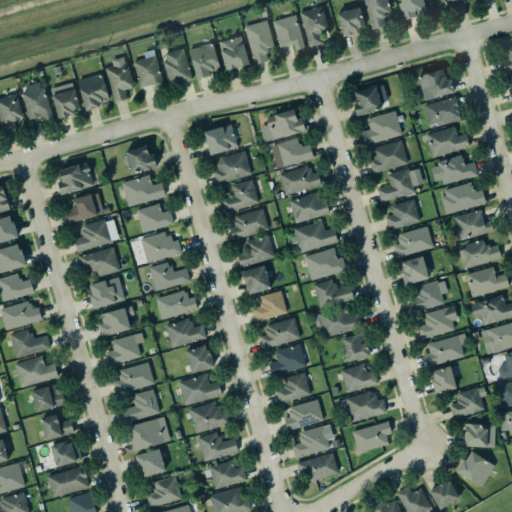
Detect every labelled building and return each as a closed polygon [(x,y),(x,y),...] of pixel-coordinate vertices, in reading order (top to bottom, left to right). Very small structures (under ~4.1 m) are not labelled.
[(343,37),(358,34),(357,31),(385,25),(383,14),(390,12),(387,0),(363,0),(365,6),(337,12),(343,37)] [(422,0),(397,0),(402,21),(416,18),(415,15),(425,13),(422,0)] [(298,12),(308,46),(320,43),(318,33),(320,33),(319,31),(328,29),(321,5),(298,12)] [(294,50),(304,47),(294,14),(271,21),(278,47),(292,43),(294,50)] [(242,26),(253,65),(266,61),(264,53),(267,52),(266,48),(273,46),(265,19),(242,26)] [(226,71),(249,65),(242,36),(218,42),(226,71)] [(187,50),(195,79),(208,76),(207,72),(212,71),(211,69),(219,67),(211,42),(187,50)] [(498,61),(501,74),(511,70),(511,45),(503,48),(504,54),(506,54),(507,58),(498,61)] [(183,46),(192,79),(177,84),(168,84),(161,61),(165,60),(163,53),(183,46)] [(139,89),(162,85),(157,56),(134,60),(139,89)] [(103,68),(126,61),(133,87),(123,90),(125,98),(113,102),(103,68)] [(418,74),(423,100),(454,94),(451,78),(446,79),(444,69),(418,74)] [(85,109),(110,103),(102,74),(77,81),(85,109)] [(37,82),(39,88),(43,86),(53,119),(42,122),(40,115),(28,119),(20,93),(26,91),(24,86),(37,82)] [(57,117),(79,113),(74,83),(64,85),(66,93),(53,94),(57,117)] [(353,92),(356,103),(352,104),(356,116),(382,109),(375,86),(353,92)] [(17,119),(22,119),(18,95),(0,97),(0,127),(1,134),(19,131),(17,119)] [(459,119),(436,126),(435,122),(428,124),(422,105),(454,96),(458,109),(457,109),(458,113),(457,113),(459,119)] [(259,126),(266,124),(265,121),(267,116),(292,109),(295,120),(300,118),(303,130),(263,141),(259,126)] [(359,131),(363,145),(400,134),(394,110),(366,118),(368,125),(369,129),(359,131)] [(237,148),(233,125),(203,131),(208,154),(237,148)] [(432,157),(469,147),(465,129),(456,131),(455,126),(426,134),(432,157)] [(275,143),(295,137),(297,144),(299,143),(300,146),(309,144),(312,157),(281,166),(275,143)] [(367,149),(373,173),(407,165),(401,140),(367,149)] [(131,175),(155,168),(148,145),(125,152),(131,175)] [(251,174),(244,151),(215,159),(218,169),(212,171),(216,185),(251,174)] [(430,164),(435,185),(478,175),(475,162),(464,165),(463,157),(430,164)] [(61,195),(93,186),(88,163),(59,170),(62,181),(57,182),(61,195)] [(318,173),(311,174),(309,167),(280,172),(284,194),(321,187),(318,173)] [(415,194),(414,186),(423,184),(419,167),(386,174),(389,186),(377,188),(380,201),(415,194)] [(127,206),(164,196),(160,182),(151,185),(148,174),(120,182),(127,206)] [(233,196),(221,200),(224,213),(259,203),(252,179),(230,185),(233,196)] [(443,190),(470,181),(473,192),(481,189),(485,201),(445,214),(440,197),(445,195),(443,190)] [(0,185),(0,211),(9,209),(2,185),(0,185)] [(329,214),(325,200),(321,201),(319,192),(289,201),(295,223),(329,214)] [(72,198),(74,209),(66,210),(68,222),(103,215),(98,193),(72,198)] [(388,229),(419,223),(414,200),(390,205),(392,215),(385,217),(388,229)] [(134,210),(157,203),(160,212),(168,210),(172,224),(140,233),(134,210)] [(228,219),(234,240),(269,230),(263,208),(228,219)] [(453,217),(456,228),(450,229),(453,241),(493,233),(490,220),(483,221),(481,210),(453,217)] [(0,217),(0,242),(18,238),(11,214),(0,217)] [(77,252),(119,239),(112,217),(80,227),(82,236),(73,239),(77,252)] [(300,253),(338,242),(333,228),(324,231),(321,221),(287,231),(291,244),(297,243),(300,253)] [(433,247),(428,226),(396,235),(399,244),(393,245),(396,257),(433,247)] [(180,252),(176,239),(171,241),(169,235),(165,236),(163,231),(138,238),(145,262),(180,252)] [(235,254),(239,267),(274,257),(267,234),(244,240),(245,244),(242,245),(244,251),(235,254)] [(464,269),(501,258),(497,244),(485,247),(483,239),(458,247),(464,269)] [(0,268),(0,248),(16,244),(18,250),(20,249),(25,265),(1,272),(0,268)] [(303,256),(332,247),(335,258),(341,257),(344,269),(310,280),(303,256)] [(79,254),(83,278),(119,272),(115,248),(79,254)] [(399,263),(405,285),(429,278),(423,256),(399,263)] [(147,267),(165,262),(167,266),(170,265),(172,271),(185,268),(189,281),(154,291),(147,267)] [(248,295),(271,288),(264,265),(242,271),(248,295)] [(504,273),(507,285),(470,296),(464,274),(492,266),(494,276),(504,273)] [(0,277),(0,293),(2,300),(23,294),(24,294),(24,295),(27,294),(27,293),(31,292),(28,280),(20,282),(20,279),(17,280),(15,274),(0,277)] [(92,310),(114,303),(114,302),(123,299),(117,276),(87,285),(90,295),(87,296),(92,310)] [(336,288),(348,285),(352,298),(318,308),(311,284),(330,278),(331,283),(334,282),(336,288)] [(410,312),(442,302),(440,293),(446,291),(443,280),(436,282),(436,280),(415,286),(417,293),(415,293),(415,296),(406,299),(410,312)] [(153,298),(182,290),(183,292),(185,292),(187,298),(192,296),(196,309),(159,319),(153,298)] [(252,308),(256,322),(287,313),(280,290),(258,297),(261,306),(252,308)] [(511,302),(511,305),(511,315),(482,324),(479,316),(473,318),(469,303),(501,294),(504,304),(511,302)] [(0,307),(0,315),(4,329),(40,319),(37,307),(31,309),(29,302),(27,303),(26,300),(0,307)] [(452,303),(457,319),(451,321),(453,329),(418,340),(414,326),(423,323),(422,317),(424,316),(423,312),(452,303)] [(97,314),(130,305),(132,314),(125,316),(128,329),(111,334),(111,333),(100,336),(96,324),(101,323),(101,321),(99,321),(97,314)] [(358,314),(348,316),(346,307),(318,313),(323,337),(361,329),(358,314)] [(264,325),(265,327),(263,328),(264,334),(259,336),(262,348),(299,338),(293,317),(264,325)] [(163,324),(186,318),(188,321),(190,321),(192,327),(201,324),(205,338),(170,348),(163,324)] [(511,321),(485,329),(492,351),(511,345),(511,321)] [(46,335),(32,339),(29,329),(9,334),(16,358),(50,349),(46,335)] [(425,343),(464,331),(467,343),(460,345),(464,356),(426,368),(422,354),(428,352),(425,343)] [(141,357),(137,344),(144,342),(141,332),(110,341),(113,350),(105,352),(109,366),(141,357)] [(341,338),(362,332),(364,338),(358,344),(365,342),(368,356),(347,362),(341,338)] [(183,351),(203,345),(205,352),(208,351),(212,367),(190,374),(183,351)] [(276,362),(269,363),(271,375),(305,369),(301,345),(274,350),(276,362)] [(496,367),(500,380),(511,376),(511,351),(503,354),(506,365),(496,367)] [(58,378),(54,364),(44,366),(42,356),(14,363),(20,387),(58,378)] [(118,370),(146,361),(152,383),(116,394),(112,381),(118,379),(116,373),(119,373),(118,370)] [(339,370),(362,363),(365,372),(372,370),(376,384),(345,392),(339,370)] [(434,395),(455,389),(449,366),(430,371),(433,381),(430,381),(434,395)] [(310,395),(304,372),(273,381),(280,404),(310,395)] [(208,384),(207,375),(179,380),(183,404),(221,397),(219,382),(208,384)] [(496,385),(511,379),(511,405),(510,406),(508,401),(501,403),(496,385)] [(37,413),(61,405),(55,384),(31,391),(37,413)] [(484,410),(481,397),(486,396),(483,386),(456,393),(458,402),(449,405),(453,418),(484,410)] [(159,413),(153,389),(132,394),(135,406),(122,409),(125,422),(159,413)] [(343,397),(368,390),(374,395),(376,401),(381,399),(385,412),(350,422),(343,397)] [(282,418),(285,431),(322,420),(316,398),(287,406),(288,409),(286,410),(288,417),(282,418)] [(195,433),(230,424),(226,410),(219,412),(216,401),(189,409),(195,433)] [(497,414),(511,409),(511,434),(509,435),(508,429),(502,431),(497,414)] [(45,440),(74,433),(71,420),(58,423),(57,415),(40,419),(45,440)] [(127,427),(161,416),(169,440),(132,452),(128,438),(131,437),(127,427)] [(350,431),(386,421),(390,433),(384,435),(387,443),(357,452),(350,431)] [(464,423),(463,447),(485,447),(485,429),(480,429),(481,424),(464,423)] [(301,442),(291,445),(295,458),(333,448),(327,425),(298,432),(301,442)] [(195,437),(203,461),(237,452),(233,438),(220,442),(219,436),(216,436),(215,431),(195,437)] [(50,445),(56,467),(82,460),(78,447),(72,449),(70,440),(50,445)] [(137,469),(133,456),(157,449),(164,472),(142,478),(140,469),(137,469)] [(494,463),(467,451),(456,474),(483,486),(494,463)] [(294,463),(332,452),(338,474),(309,483),(308,479),(306,480),(304,473),(298,475),(294,463)] [(243,467),(234,469),(232,461),(209,466),(214,489),(246,481),(243,467)] [(0,466),(16,462),(23,486),(0,492),(0,466)] [(45,476),(79,465),(80,470),(83,469),(85,477),(84,477),(87,486),(52,497),(45,476)] [(148,508),(180,499),(173,476),(152,482),(153,489),(152,489),(153,492),(144,495),(148,508)] [(438,511),(458,499),(448,482),(443,485),(442,483),(427,492),(438,511)] [(243,511),(251,510),(244,486),(209,496),(213,511),(243,511)] [(396,493),(406,511),(432,511),(434,511),(422,488),(412,494),(408,487),(396,493)] [(0,511),(29,511),(24,492),(0,497),(0,504),(1,509),(0,508),(0,511)] [(70,511),(95,511),(91,492),(67,499),(70,511)] [(401,511),(394,500),(385,505),(382,501),(370,508),(372,511),(401,511)]
